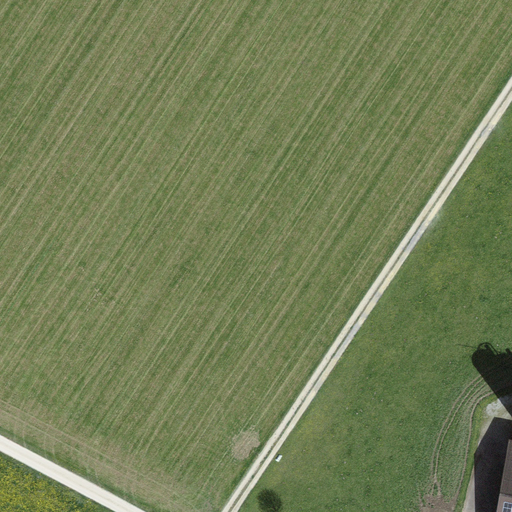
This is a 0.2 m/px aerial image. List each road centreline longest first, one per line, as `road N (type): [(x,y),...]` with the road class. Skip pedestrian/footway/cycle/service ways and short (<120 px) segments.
road 1 (track): [(511,92),(233,511)]
road 2 (track): [(120,511),(0,449)]
